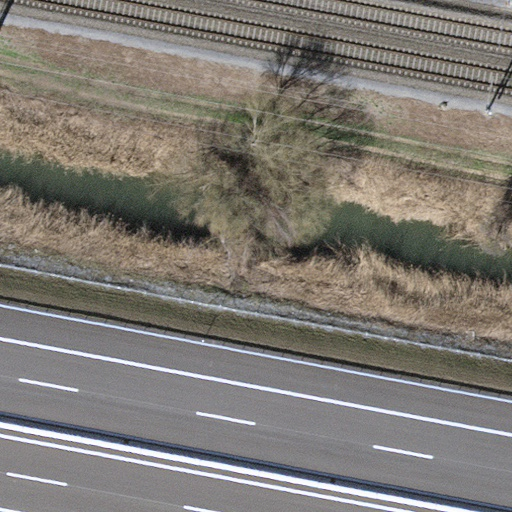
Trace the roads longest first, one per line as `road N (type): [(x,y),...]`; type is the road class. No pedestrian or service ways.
road 1 (motorway): [(511,473),(0,376)]
road 2 (track): [(511,166),(0,74)]
road 3 (motorway): [(0,472),(210,511)]
